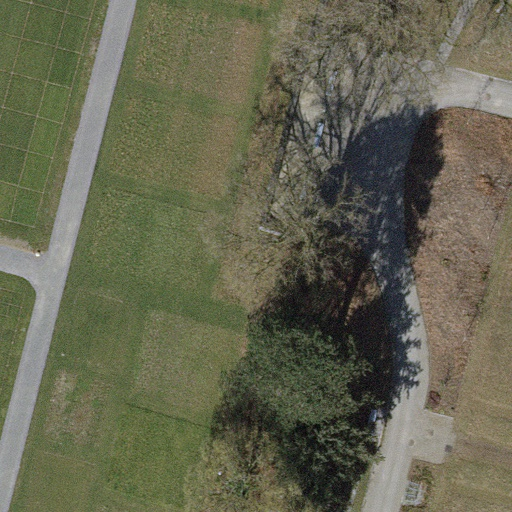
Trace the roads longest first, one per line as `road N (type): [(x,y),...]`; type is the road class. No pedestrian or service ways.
road 1 (track): [(511,98),(465,86),(394,87),(368,189),(397,280),(405,342),(399,425),(380,511)]
road 2 (track): [(127,0),(0,501)]
